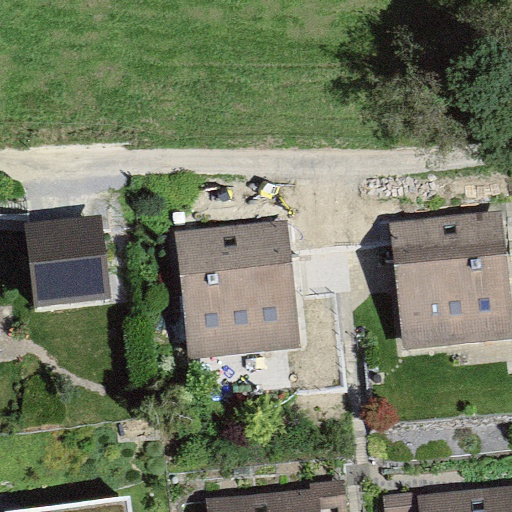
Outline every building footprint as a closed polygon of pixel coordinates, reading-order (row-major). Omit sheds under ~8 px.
[(100,214),(23,225),(35,307),(112,296),(100,214)] [(496,221),(391,234),(405,354),(511,341),(496,221)] [(177,230),(181,357),(296,354),(292,226),(177,230)] [(315,511),(314,492),(205,503),(205,511),(315,511)] [(419,511),(511,511),(511,492),(418,499),(419,511)] [(130,511),(129,501),(39,511),(130,511)]
